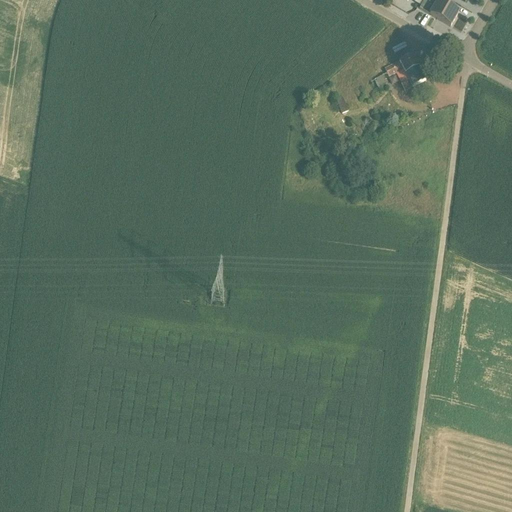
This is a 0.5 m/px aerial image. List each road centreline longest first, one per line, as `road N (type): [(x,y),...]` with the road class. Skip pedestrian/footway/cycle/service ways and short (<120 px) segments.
road 1 (unclassified): [(466,59),(406,511)]
road 2 (unclassified): [(466,59),(359,0)]
